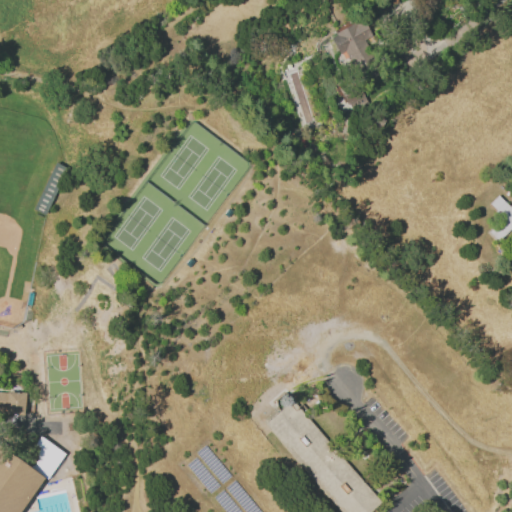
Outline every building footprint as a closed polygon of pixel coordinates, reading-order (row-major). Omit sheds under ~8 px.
[(343,51),(357,79),(376,69),(361,39),(370,34),(363,19),(328,36),(337,54),(343,51)] [(351,86),(338,92),(345,105),(353,100),(357,107),(366,102),(357,85),(352,87),(351,86)] [(31,209),(44,215),(66,168),(54,162),(31,209)] [(487,230),(496,242),(511,228),(511,209),(499,193),(487,202),(494,211),(487,217),(493,225),(487,230)] [(0,411),(22,413),(23,393),(0,391),(0,411)] [(263,421),(344,511),(366,511),(380,500),(290,398),(263,421)] [(43,476),(45,477),(63,452),(38,434),(21,459),(43,476)] [(0,511),(16,511),(40,480),(43,476),(21,459),(0,443),(0,511)]
